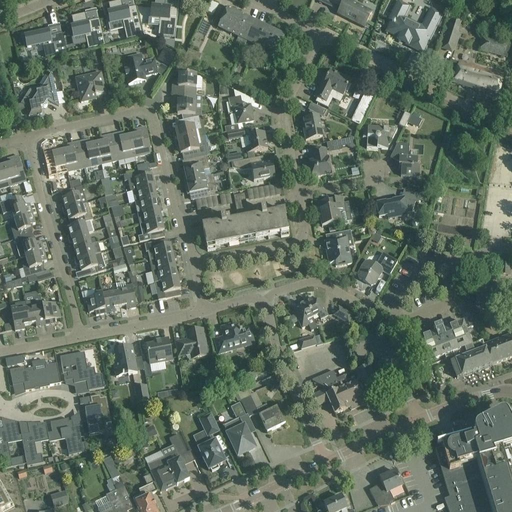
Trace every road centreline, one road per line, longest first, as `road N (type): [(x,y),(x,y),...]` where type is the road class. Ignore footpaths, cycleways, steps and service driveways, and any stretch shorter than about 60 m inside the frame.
road 1 (residential): [(201,263),(154,109),(34,141)]
road 2 (residential): [(326,30),(511,126)]
road 3 (tertiary): [(324,463),(462,400),(511,393)]
road 4 (residential): [(82,334),(34,141)]
road 5 (unclassified): [(324,463),(261,294)]
road 6 (residential): [(303,194),(291,111),(326,30)]
road 7 (residential): [(201,263),(305,242),(303,194)]
road 8 (residential): [(82,334),(205,307)]
